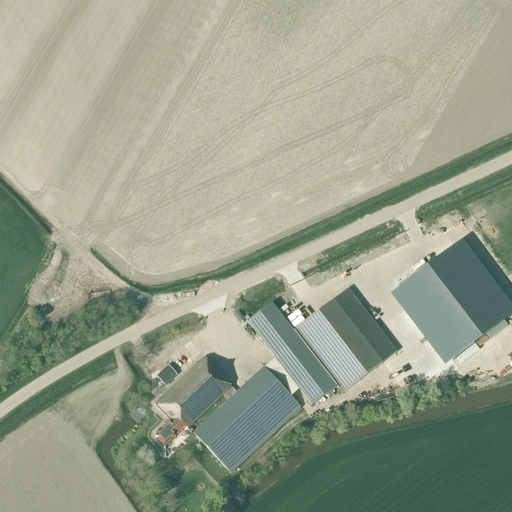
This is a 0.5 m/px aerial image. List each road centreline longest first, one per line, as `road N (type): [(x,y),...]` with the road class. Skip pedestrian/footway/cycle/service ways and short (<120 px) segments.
road 1 (tertiary): [(0,412),(111,343),(511,157)]
road 2 (track): [(160,320),(0,164)]
